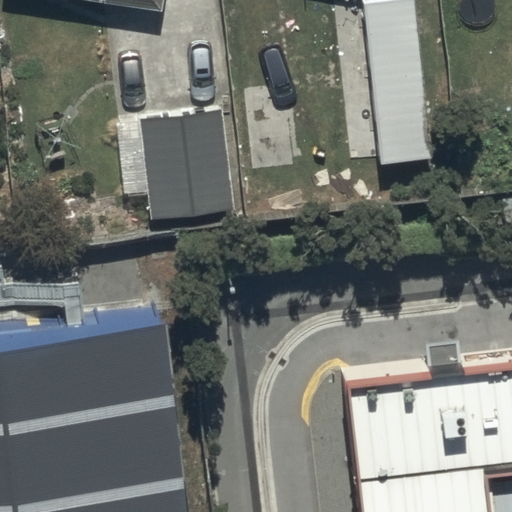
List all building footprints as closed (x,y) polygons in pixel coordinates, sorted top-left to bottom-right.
[(412,0),(360,0),(373,132),(424,127),(412,0)] [(224,99),(138,107),(147,210),(234,203),(224,99)] [(177,511),(159,308),(0,322),(0,511),(177,511)] [(499,511),(492,456),(511,453),(511,347),(349,367),(366,511),(499,511)] [(511,511),(511,453),(492,456),(499,511),(511,511)]
